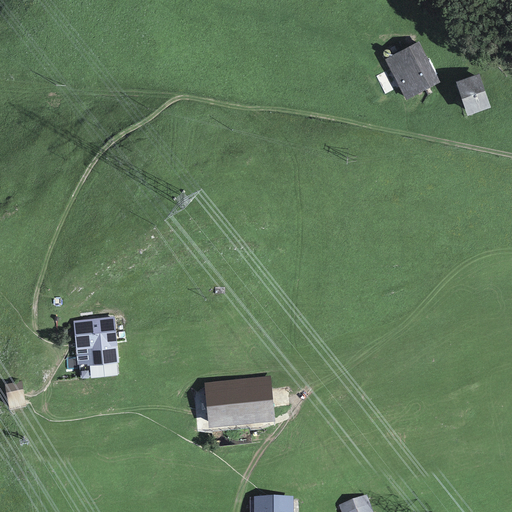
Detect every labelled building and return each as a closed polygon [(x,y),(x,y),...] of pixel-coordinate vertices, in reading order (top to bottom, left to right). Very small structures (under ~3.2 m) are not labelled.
[(434,0),(425,0),(435,12),(441,8),(434,0)] [(419,41),(385,58),(407,99),(440,81),(419,41)] [(478,76),(460,83),(469,112),(488,106),(478,76)] [(113,318),(75,321),(77,347),(83,347),(87,347),(88,363),(117,361),(116,344),(113,318)] [(270,375),(205,382),(210,425),(275,419),(270,375)] [(6,385),(10,406),(26,403),(25,396),(23,382),(6,385)] [(371,511),(365,495),(341,504),(343,511),(371,511)] [(290,500),(257,501),(256,511),(290,511),(291,511),(290,500)]
